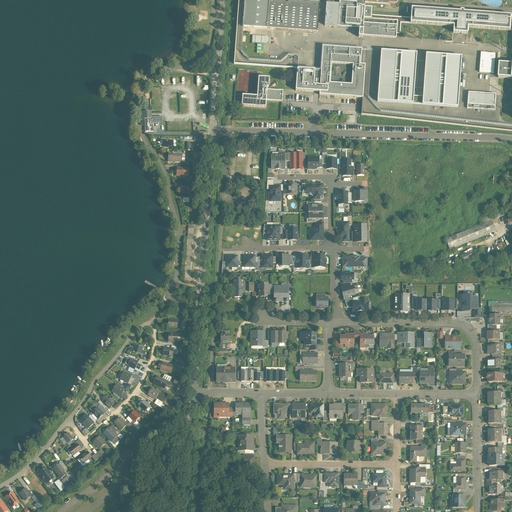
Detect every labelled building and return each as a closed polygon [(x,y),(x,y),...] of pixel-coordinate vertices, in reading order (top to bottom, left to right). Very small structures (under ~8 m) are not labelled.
[(244,0),(243,27),(267,29),(268,0),(244,0)] [(319,3),(278,0),(268,0),(267,29),(317,32),(319,3)] [(339,5),(326,4),(324,26),(338,27),(339,5)] [(356,6),(339,5),(338,27),(359,28),(359,30),(362,30),(363,23),(363,19),(364,6),(356,6)] [(372,7),(364,6),(363,19),(371,20),(372,7)] [(411,18),(410,23),(453,27),(467,28),(510,31),(510,26),(511,15),(463,12),(463,10),(459,10),(459,12),(411,8),(411,18)] [(401,23),(410,23),(411,18),(372,15),(371,19),(397,21),(396,34),(400,34),(401,23)] [(396,26),(363,23),(362,30),(362,36),(395,38),(396,26)] [(358,49),(323,47),(321,72),(331,73),(331,63),(353,65),(360,65),(361,50),(358,49)] [(393,103),(397,51),(382,50),(378,102),(393,103)] [(401,52),(397,51),(393,103),(397,103),(401,52)] [(417,53),(401,52),(397,103),(413,104),(413,97),(417,53)] [(479,72),(495,73),(496,53),(480,52),(479,72)] [(442,55),(427,54),(424,98),(423,105),(438,106),(442,55)] [(462,56),(446,55),(443,106),(458,107),(462,56)] [(331,73),(321,72),(320,83),(319,93),(319,95),(354,97),(354,98),(362,98),(365,65),(360,65),(353,65),(351,85),(330,84),(331,73)] [(511,78),(511,65),(500,65),(500,77),(511,78)] [(315,71),(297,70),(295,91),(313,92),(314,82),(315,71)] [(269,79),(258,78),(257,96),(257,101),(266,102),(266,100),(267,90),(267,88),(268,88),(269,79)] [(282,91),(267,90),(266,100),(282,101),(282,91)] [(496,96),(469,94),(468,108),(495,110),(496,96)] [(257,101),(257,96),(243,95),(242,107),(266,108),(266,102),(257,101)] [(149,123),(149,119),(145,119),(145,132),(149,132),(149,128),(153,128),(153,123),(152,123),(149,123)] [(173,140),(163,139),(162,147),(173,148),(173,140)] [(182,154),(173,154),(173,153),(173,154),(171,154),(171,161),(181,162),(181,161),(182,155),(182,154)] [(314,160),(314,158),(308,158),(308,170),(313,170),(313,169),(315,169),(316,168),(318,168),(318,160),(314,160)] [(336,169),(336,159),(334,159),(330,160),(326,160),(326,165),(326,170),(336,169)] [(188,169),(177,168),(176,176),(188,177),(188,169)] [(296,195),(296,185),(286,185),(286,186),(286,194),(286,195),(296,195)] [(321,185),(320,185),(302,185),(302,187),(302,193),(302,195),(303,195),(309,195),(313,197),(321,197),(322,197),(322,187),(322,185),(321,185)] [(280,191),(280,187),(279,187),(273,187),(269,187),(270,190),(270,195),(269,195),(269,202),(280,201),(280,191)] [(364,192),(354,192),(354,202),(364,202),(364,192)] [(347,194),(347,193),(339,193),(338,194),(338,205),(343,205),(343,203),(347,203),(347,194)] [(489,216),(480,220),(482,225),(491,221),(489,216)] [(482,225),(445,240),(449,250),(495,231),(491,221),(482,225)] [(348,223),(347,223),(338,223),(338,237),(343,237),(343,242),(348,242),(348,226),(348,223)] [(365,226),(355,226),(355,233),(355,234),(356,234),(356,236),(356,242),(359,242),(363,242),(366,242),(366,237),(365,237),(365,226)] [(288,228),(288,229),(288,231),(289,240),(289,241),(297,241),(296,231),(296,228),(288,228)] [(315,229),(312,229),(312,235),(310,235),(310,240),(323,240),(323,230),(315,229)] [(472,251),(461,256),(464,261),(474,256),(472,251)] [(254,256),(244,256),(244,267),(250,267),(254,267),(255,267),(255,263),(254,256)] [(272,256),(261,256),(261,258),(261,260),(261,264),(261,267),(261,268),(266,268),(272,268),(272,263),(272,256)] [(289,257),(289,256),(282,256),(279,256),(279,266),(282,266),(289,266),(289,257)] [(308,256),(296,256),(296,263),(296,269),(297,269),(308,268),(308,260),(308,256)] [(321,257),(320,256),(311,256),(311,260),(311,267),(323,267),(323,265),(324,265),(325,264),(325,262),(324,261),(324,257),(321,257)] [(237,263),(237,257),(226,257),(226,262),(226,267),(227,267),(232,267),(237,267),(237,263)] [(359,258),(359,257),(350,257),(350,258),(343,258),(343,267),(363,267),(363,258),(359,258)] [(445,257),(425,266),(430,277),(450,269),(445,257)] [(243,281),(234,281),(234,298),(243,298),(243,292),(244,292),(244,283),(243,283),(243,281)] [(266,285),(262,285),(260,286),(259,286),(259,297),(265,297),(265,295),(268,295),(268,294),(268,286),(267,286),(266,285)] [(342,289),(342,290),(345,301),(349,300),(348,296),(355,294),(353,286),(350,287),(342,289)] [(409,296),(395,296),(395,312),(400,312),(403,312),(409,312),(409,296)] [(474,297),(471,297),(471,296),(461,296),(460,296),(460,302),(461,302),(467,302),(467,307),(461,308),(461,307),(460,307),(460,308),(460,312),(461,312),(469,312),(470,312),(471,310),(472,310),(471,310),(471,309),(474,309),(477,309),(477,298),(475,298),(475,297),(474,297)] [(325,298),(316,298),(316,307),(320,307),(320,309),(324,309),(324,307),(327,307),(327,303),(328,302),(328,300),(327,299),(327,298),(325,298)] [(349,300),(345,301),(346,308),(353,308),(353,302),(353,299),(349,300)] [(368,300),(360,300),(360,302),(353,302),(353,308),(352,311),(368,311),(368,310),(368,304),(368,300)] [(453,301),(449,301),(447,300),(445,300),(443,301),(443,311),(448,311),(452,311),(453,311),(453,309),(453,301)] [(417,301),(416,301),(416,308),(416,311),(416,310),(418,310),(417,311),(421,311),(421,310),(426,310),(426,301),(417,301)] [(435,301),(426,301),(426,310),(431,311),(434,311),(436,311),(436,309),(436,301),(435,301)] [(511,303),(491,304),(491,312),(511,311),(511,303)] [(502,315),(490,315),(490,323),(490,326),(497,326),(500,326),(500,320),(502,320),(502,315)] [(230,332),(221,332),(221,342),(219,342),(219,349),(226,349),(226,344),(230,344),(230,332)] [(263,346),(263,341),(263,332),(251,332),(251,346),(263,346)] [(316,333),(300,333),(300,341),(304,341),(304,345),(310,345),(316,345),(316,333)] [(423,340),(417,340),(417,348),(432,348),(432,334),(424,334),(424,333),(423,333),(423,340)] [(353,334),(348,334),(348,336),(340,336),(340,342),(340,345),(345,345),(345,348),(353,348),(353,338),(353,334)] [(368,334),(360,334),(360,338),(359,348),(369,348),(369,345),(373,345),(373,339),(373,336),(368,336),(368,334)] [(394,335),(394,334),(380,334),(380,342),(380,346),(387,346),(387,349),(393,349),(394,341),(394,335)] [(414,334),(397,334),(397,335),(397,341),(397,343),(405,343),(405,348),(413,348),(414,334)] [(460,337),(445,337),(445,349),(460,349),(460,337)] [(143,348),(134,346),(132,352),(141,354),(143,348)] [(499,346),(488,346),(488,354),(494,354),(499,354),(499,346)] [(173,349),(164,348),(163,356),(172,357),(173,349)] [(306,354),(303,354),(303,364),(317,364),(317,354),(306,354)] [(464,355),(455,355),(449,355),(449,357),(449,360),(450,360),(450,367),(464,367),(464,355)] [(138,363),(131,359),(131,360),(128,366),(135,370),(135,368),(137,365),(138,363)] [(173,367),(163,364),(161,371),(171,373),(173,367)] [(353,365),(339,365),(339,370),(340,370),(340,378),(348,378),(348,373),(350,373),(350,369),(353,369),(353,365)] [(235,369),(217,369),(217,382),(235,382),(235,369)] [(373,370),(361,370),(361,369),(356,369),(356,376),(361,376),(361,383),(373,383),(373,370)] [(420,373),(420,378),(420,384),(433,384),(433,370),(428,370),(428,373),(420,373)] [(285,372),(266,371),(266,373),(266,379),(266,383),(285,383),(285,380),(285,373),(285,372)] [(304,371),(300,371),(300,372),(300,381),(316,381),(316,372),(304,371)] [(131,376),(124,373),(121,380),(128,383),(131,376)] [(412,373),(399,373),(399,384),(412,384),(412,378),(412,373)] [(456,373),(449,373),(449,384),(465,384),(465,373),(456,373)] [(393,374),(379,374),(379,384),(393,384),(393,378),(393,374)] [(498,375),(488,375),(488,383),(503,382),(503,375),(498,375)] [(162,380),(158,378),(155,384),(164,389),(167,383),(162,380)] [(124,390),(118,386),(114,392),(120,397),(124,390)] [(159,393),(152,389),(148,396),(155,400),(157,398),(159,393)] [(166,397),(159,393),(157,398),(164,401),(166,397)] [(108,397),(103,402),(109,408),(115,403),(108,397)] [(155,404),(166,412),(168,408),(162,404),(163,403),(158,400),(155,404)] [(150,406),(144,401),(139,407),(145,412),(150,406)] [(228,404),(214,404),(214,418),(219,418),(219,417),(228,417),(228,409),(228,404)] [(250,404),(235,404),(235,410),(236,410),(236,415),(242,415),(242,419),(244,419),(250,419),(250,404)] [(286,406),(277,406),(277,405),(274,405),(274,414),(277,414),(277,420),(284,420),(284,415),(286,415),(286,410),(289,410),(289,404),(286,404),(286,406)] [(305,405),(292,405),(292,410),(292,418),(305,419),(305,405)] [(323,405),(311,405),(311,412),(315,412),(315,417),(323,417),(323,411),(323,405)] [(333,406),(329,406),(329,413),(329,419),(342,419),(342,413),(342,405),(333,405),(333,406)] [(360,405),(348,405),(348,414),(352,414),(352,421),(360,421),(360,413),(360,405)] [(386,405),(371,405),(371,410),(371,416),(378,416),(378,417),(386,417),(386,405)] [(106,412),(100,406),(97,409),(103,415),(106,412)] [(463,406),(448,406),(448,407),(448,415),(457,415),(457,418),(463,418),(463,406)] [(97,409),(97,408),(92,413),(98,419),(103,415),(97,409)] [(140,417),(134,412),(129,417),(133,421),(134,422),(140,417)] [(79,420),(83,424),(89,418),(85,414),(79,420)] [(94,423),(89,418),(83,424),(88,429),(94,423)] [(126,425),(120,419),(115,424),(121,430),(126,425)] [(130,423),(127,426),(136,435),(138,432),(135,429),(132,426),(130,423)] [(380,424),(371,424),(371,432),(378,432),(378,436),(387,436),(387,424),(380,424)] [(455,424),(450,424),(450,436),(465,436),(465,424),(455,424)] [(110,430),(105,435),(111,442),(117,437),(110,430)] [(73,439),(68,434),(63,438),(67,444),(73,439)] [(244,436),(239,436),(239,437),(239,451),(244,451),(253,451),(253,436),(244,436)] [(281,436),(276,436),(276,444),(279,444),(279,453),(291,453),(291,436),(281,436)] [(99,437),(93,443),(99,449),(105,444),(99,437)] [(117,437),(111,442),(114,445),(120,440),(117,437)] [(337,443),(321,443),(321,440),(317,440),(317,447),(320,447),(320,455),(337,455),(337,443)] [(359,442),(347,442),(347,452),(350,452),(350,453),(357,453),(360,453),(360,446),(360,442),(359,442)] [(305,446),(297,446),(297,451),(297,454),(306,455),(306,454),(309,454),(309,455),(314,455),(314,443),(305,443),(305,446)] [(378,443),(373,443),(373,453),(381,453),(381,455),(386,455),(386,443),(378,443)] [(465,443),(455,443),(455,454),(460,454),(465,454),(465,443)] [(72,448),(68,451),(73,456),(81,450),(77,444),(72,448)] [(421,448),(411,448),(410,462),(416,462),(416,457),(425,457),(425,448),(421,448)] [(97,462),(105,453),(101,449),(92,457),(97,462)] [(87,452),(79,459),(81,460),(80,461),(81,461),(83,463),(91,457),(87,452)] [(501,455),(489,455),(489,466),(504,466),(504,455),(501,455)] [(243,457),(240,457),(240,463),(244,463),(244,472),(254,472),(254,457),(253,457),(243,457)] [(465,460),(457,460),(457,465),(450,465),(450,472),(465,472),(465,468),(465,466),(465,460)] [(65,471),(59,464),(53,468),(61,479),(65,475),(63,472),(65,471)] [(46,469),(39,474),(41,476),(41,477),(44,480),(47,483),(53,478),(51,475),(49,473),(46,469)] [(419,469),(417,469),(417,470),(410,470),(410,483),(419,483),(419,477),(425,477),(425,469),(419,469)] [(496,472),(489,472),(489,480),(490,480),(496,480),(503,480),(503,472),(496,472)] [(338,474),(324,474),(324,483),(329,483),(329,487),(338,487),(338,479),(338,474)] [(316,476),(300,475),(300,483),(300,488),(316,488),(316,476)] [(357,475),(344,475),(344,486),(357,486),(357,482),(357,475)] [(386,475),(373,475),(373,482),(378,482),(378,487),(386,487),(386,475)] [(68,476),(63,480),(68,486),(72,482),(68,476)] [(293,476),(278,476),(278,485),(283,485),(283,490),(293,490),(293,483),(293,476)] [(465,483),(465,477),(457,478),(457,484),(454,484),(454,490),(465,490),(465,486),(465,483)] [(500,486),(497,486),(490,486),(490,487),(490,494),(500,494),(500,486)] [(31,495),(25,488),(19,493),(24,500),(31,495)] [(424,489),(410,489),(410,504),(414,504),(419,504),(419,496),(424,497),(424,489)] [(16,500),(10,493),(6,496),(9,500),(7,501),(12,507),(19,503),(16,500)] [(378,493),(371,493),(371,502),(374,502),(373,506),(385,506),(385,495),(385,494),(378,493)] [(459,496),(453,495),(453,496),(455,496),(455,502),(451,502),(451,508),(465,508),(465,496),(459,496)] [(501,500),(491,500),(491,511),(500,511),(500,509),(505,509),(505,501),(501,501),(501,500)]
